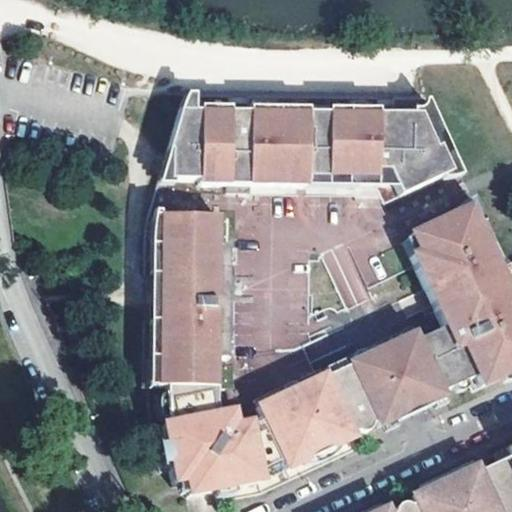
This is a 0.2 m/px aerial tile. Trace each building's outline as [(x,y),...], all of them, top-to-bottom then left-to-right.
[(400,196),(458,168),(426,99),(396,98),(396,114),(380,113),(380,98),(250,95),(250,112),(231,111),(231,95),(187,94),(160,184),(238,185),(370,187),(396,187),(400,196)] [(250,112),(250,95),(231,95),(231,111),(250,112)] [(396,114),(396,98),(380,98),(380,113),(396,114)] [(511,315),(511,285),(473,200),(400,233),(416,268),(444,331),(448,339),(439,343),(435,335),(419,342),(444,398),(446,397),(444,392),(468,382),(473,392),(511,373),(511,333),(508,325),(506,319),(511,315)] [(220,214),(150,213),(147,301),(144,384),(217,387),(219,287),(220,214)] [(197,480),(200,496),(207,494),(217,492),(219,502),(260,493),(357,449),(352,435),(355,434),(361,435),(366,433),(368,432),(369,430),(371,426),(375,425),(377,426),(380,427),(384,426),(396,420),(396,422),(408,417),(430,407),(429,405),(444,398),(419,342),(412,329),(397,336),(400,343),(379,352),(317,381),(257,408),(261,419),(246,426),(235,428),(232,414),(219,416),(217,403),(217,387),(144,384),(161,473),(170,471),(174,485),(185,482),(197,480)] [(444,331),(435,335),(439,343),(448,339),(444,331)] [(255,400),(257,408),(317,381),(379,352),(400,343),(397,336),(376,345),(255,400)] [(511,511),(511,441),(490,451),(495,460),(475,469),(496,511),(511,511)] [(379,511),(376,504),(358,511),(496,511),(475,469),(470,458),(415,484),(419,493),(405,499),(408,503),(400,507),(400,505),(398,504),(396,503),(392,504),(391,504),(389,506),(387,508),(387,509),(386,511),(379,511)] [(197,480),(185,482),(189,498),(200,496),(197,480)]
